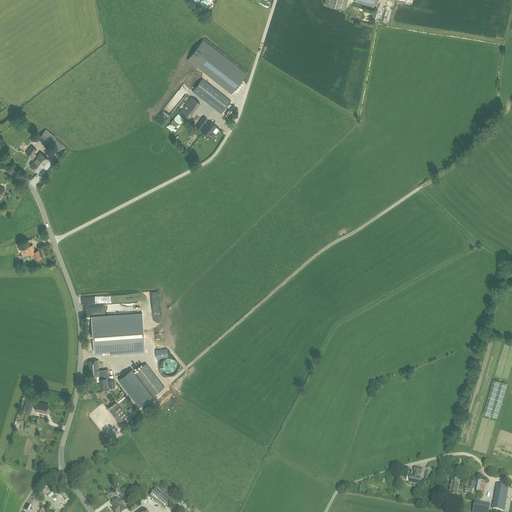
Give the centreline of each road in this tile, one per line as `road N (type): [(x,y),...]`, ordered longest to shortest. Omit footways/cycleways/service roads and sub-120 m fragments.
road 1 (unclassified): [(53,240),(215,153),(238,113),(275,0)]
road 2 (unclassified): [(92,511),(62,465),(81,353),(78,311),(53,240)]
